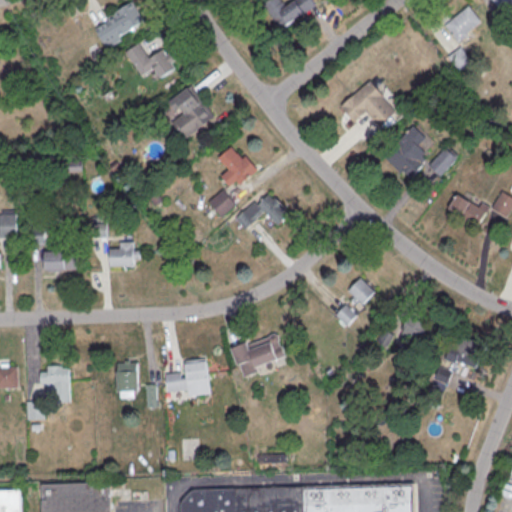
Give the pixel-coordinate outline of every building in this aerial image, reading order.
[(267,0),(262,4),(280,29),(315,4),(311,0),(291,0),(286,4),(283,0),(267,0)] [(511,2),(511,0),(492,0),(502,11),(511,2)] [(130,2),(106,16),(108,20),(95,28),(108,49),(122,40),(119,36),(142,21),(130,2)] [(444,24),(469,5),(481,21),(466,32),(468,34),(458,42),(444,24)] [(149,58),(162,49),(175,69),(161,79),(153,68),(141,77),(124,52),(138,42),(149,58)] [(448,56),(460,46),(471,61),(459,71),(448,56)] [(340,105),(370,80),(396,111),(378,126),(366,111),(354,121),(340,105)] [(187,86),(200,103),(203,101),(214,117),(184,139),(171,121),(178,116),(167,100),(187,86)] [(383,156),(413,124),(426,137),(418,145),(426,152),(423,156),(427,159),(410,177),(403,170),(400,172),(383,156)] [(221,174),(233,189),(257,170),(236,143),(219,156),(228,169),(221,174)] [(429,165),(445,148),(457,159),(441,176),(429,165)] [(208,201),(222,189),(235,204),(221,217),(208,201)] [(511,197),(502,191),(491,207),(506,217),(511,206),(511,197)] [(458,193),(448,210),(477,227),(487,211),(458,193)] [(257,204),(267,194),(272,198),(274,196),(285,207),(283,209),(288,213),(277,224),(264,210),(245,229),(235,218),(254,201),(257,204)] [(0,215),(16,215),(17,237),(0,237),(0,215)] [(94,223),(107,222),(108,236),(95,237),(94,223)] [(32,227),(44,227),(45,241),(32,242),(32,227)] [(109,248),(120,247),(120,241),(134,241),(134,265),(110,266),(109,248)] [(45,249),(76,249),(76,268),(46,269),(45,249)] [(376,291),(361,277),(347,291),(362,306),(376,291)] [(347,324),(357,314),(346,305),(337,314),(347,324)] [(427,323),(405,313),(394,337),(416,347),(427,323)] [(481,344),(458,331),(444,357),(468,369),(481,344)] [(231,347),(243,378),(258,372),(256,367),(285,356),(278,335),(273,333),(270,334),(268,337),(246,345),(245,342),(231,347)] [(207,357),(212,394),(189,397),(188,389),(168,391),(166,374),(181,372),(182,377),(187,377),(185,360),(207,357)] [(118,362),(118,389),(139,389),(138,362),(118,362)] [(48,365),(69,365),(71,402),(53,402),(52,386),(42,386),(41,371),(48,371),(48,365)] [(0,366),(18,366),(19,387),(0,387),(0,366)] [(156,384),(146,384),(146,407),(156,407),(156,384)] [(27,401),(45,401),(45,420),(28,420),(27,401)] [(40,511),(40,485),(110,482),(111,511),(40,511)] [(180,511),(180,503),(191,490),(414,482),(414,511),(180,511)] [(0,511),(0,492),(21,492),(21,511),(0,511)]
